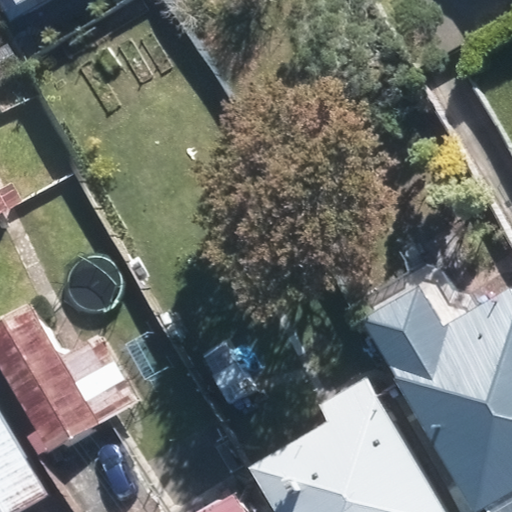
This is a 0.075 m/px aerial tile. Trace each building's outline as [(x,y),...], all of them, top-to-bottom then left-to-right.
[(17,0),(24,11),(43,0),(17,0)] [(511,511),(511,285),(474,307),(445,259),(390,292),(417,337),(399,348),(496,511),(511,511)] [(69,329),(46,286),(0,309),(0,328),(58,439),(147,393),(103,311),(69,329)] [(215,377),(231,406),(287,376),(271,347),(215,377)] [(471,511),(383,364),(327,397),(338,416),(263,461),(293,511),(471,511)] [(0,511),(22,511),(58,493),(0,386),(0,511)] [(267,511),(249,477),(183,511),(267,511)]
